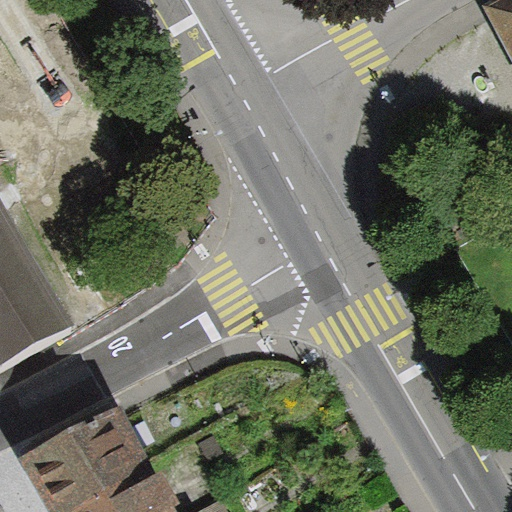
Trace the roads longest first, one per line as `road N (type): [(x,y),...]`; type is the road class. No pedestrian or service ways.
road 1 (unclassified): [(0,424),(323,244)]
road 2 (primary): [(477,511),(323,244)]
road 3 (tertiary): [(239,91),(408,0)]
road 4 (primary): [(323,244),(239,91)]
